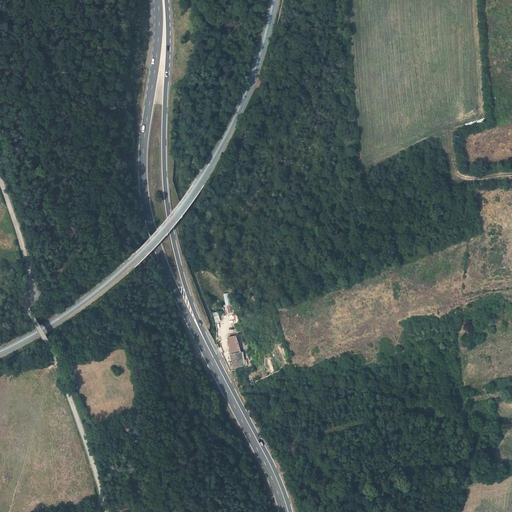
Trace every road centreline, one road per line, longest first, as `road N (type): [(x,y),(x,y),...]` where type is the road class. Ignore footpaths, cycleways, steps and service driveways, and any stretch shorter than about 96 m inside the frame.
road 1 (primary): [(158,0),(144,194),(175,291),(220,374)]
road 2 (primary): [(220,374),(191,304),(167,208),(166,0)]
road 3 (track): [(106,511),(63,375),(28,308),(24,252),(0,181)]
road 4 (primary): [(288,511),(220,374)]
